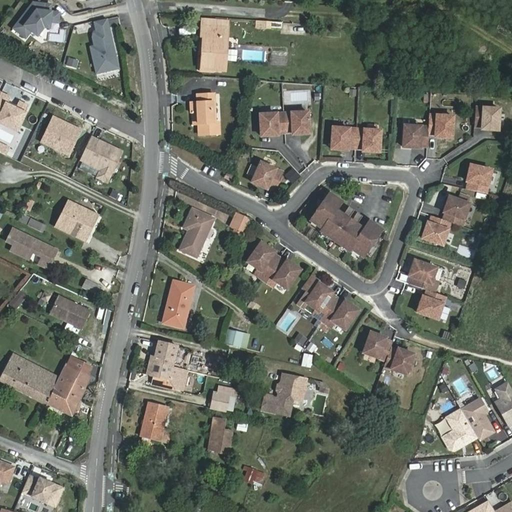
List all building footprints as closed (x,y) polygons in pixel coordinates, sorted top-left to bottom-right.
[(33,3),(13,29),(25,38),(30,31),(36,36),(42,28),(49,28),(49,22),(59,22),(59,16),(56,12),(50,12),(51,8),(47,4),(43,4),(43,6),(39,6),(39,3),(33,3)] [(114,56),(117,56),(108,18),(96,21),(98,30),(95,30),(94,36),(96,45),(92,46),(98,73),(117,68),(114,56)] [(202,20),(201,30),(228,32),(229,22),(202,20)] [(228,32),(201,30),(201,37),(203,37),(201,66),(226,68),(226,63),(227,52),(228,32)] [(239,53),(227,52),(226,63),(238,64),(239,53)] [(70,59),(68,66),(76,68),(78,61),(70,59)] [(197,113),(198,126),(198,136),(220,135),(219,123),(213,123),(212,102),(215,102),(215,94),(196,95),(196,103),(190,103),(191,113),(197,113)] [(500,109),(476,108),(474,127),(482,128),(482,130),(498,131),(500,109)] [(308,113),(260,115),(261,137),(278,136),(278,134),(285,134),(293,133),(293,135),(309,134),(308,113)] [(428,128),(428,135),(435,136),(435,138),(452,139),(453,118),(429,116),(428,128)] [(81,130),(53,117),(41,142),(69,156),(81,130)] [(428,128),(405,127),(403,148),(420,149),(420,147),(427,148),(428,135),(428,128)] [(381,132),(333,129),(331,150),(348,151),(348,149),(363,150),(363,152),(379,153),(381,132)] [(122,152),(91,137),(80,161),(101,171),(97,178),(107,183),(122,152)] [(260,163),(251,183),(266,190),(267,188),(274,191),(282,173),(260,163)] [(468,182),(467,189),(486,194),(491,170),(470,166),(467,182),(468,182)] [(291,168),(284,176),(293,183),(300,175),(291,168)] [(231,181),(234,177),(226,172),(223,176),(231,181)] [(333,214),(341,203),(329,194),(310,221),(322,230),(320,232),(349,252),(350,249),(362,258),(381,231),(369,222),(361,233),(354,229),(354,230),(339,220),(340,219),(333,214)] [(469,204),(449,197),(443,212),(445,213),(443,220),(450,223),(461,227),(469,204)] [(33,201),(29,199),(24,208),(29,210),(33,201)] [(55,227),(85,241),(98,216),(69,202),(55,227)] [(348,208),(342,216),(347,220),(353,211),(348,208)] [(188,231),(179,251),(197,259),(215,219),(192,209),(183,229),(188,231)] [(245,234),(251,220),(238,213),(231,228),(245,234)] [(357,214),(351,222),(356,226),(362,217),(357,214)] [(443,220),(432,216),(429,223),(427,223),(422,238),(442,245),(450,223),(443,220)] [(30,218),(26,225),(42,232),(45,225),(30,218)] [(34,253),(31,260),(48,268),(57,250),(13,229),(7,241),(13,245),(11,250),(23,256),(26,249),(34,253)] [(255,274),(264,281),(279,258),(273,254),(274,252),(261,243),(247,262),(258,270),(255,274)] [(279,258),(264,281),(273,287),(276,282),(287,290),(300,270),(287,261),(286,263),(279,258)] [(408,276),(406,283),(425,290),(432,292),(436,282),(430,280),(435,268),(412,260),(407,275),(408,276)] [(457,279),(455,286),(462,288),(464,281),(457,279)] [(100,287),(86,280),(82,288),(97,295),(100,287)] [(173,281),(163,324),(184,329),(194,287),(173,281)] [(313,315),(322,321),(337,299),(331,294),(332,293),(319,283),(305,303),(316,310),(313,315)] [(432,292),(425,290),(422,297),(421,296),(415,312),(435,319),(443,296),(432,292)] [(20,291),(9,304),(16,310),(27,297),(20,291)] [(57,295),(48,312),(81,328),(89,311),(57,295)] [(337,299),(322,321),(331,328),(334,323),(345,330),(358,311),(345,301),(344,303),(337,299)] [(230,326),(226,344),(239,347),(243,329),(230,326)] [(390,348),(392,343),(385,340),(386,338),(370,333),(363,353),(386,361),(390,348)] [(179,347),(158,342),(149,377),(153,378),(151,384),(175,390),(180,369),(173,367),(179,347)] [(397,351),(390,348),(386,361),(384,367),(406,375),(414,355),(398,349),(397,351)] [(0,377),(0,381),(45,405),(59,377),(13,353),(0,377)] [(302,354),(302,367),(311,367),(312,354),(302,354)] [(221,358),(212,356),(209,370),(217,372),(221,358)] [(67,366),(65,365),(59,377),(45,405),(72,418),(92,377),(89,375),(92,367),(72,357),(67,366)] [(262,396),(259,410),(287,416),(290,399),(299,400),(303,379),(279,374),(278,383),(275,385),(274,391),(276,394),(275,399),(270,398),(269,396),(263,395),(262,396)] [(511,390),(507,383),(495,390),(501,399),(495,403),(509,426),(511,423),(511,390)] [(227,395),(213,392),(209,411),(223,413),(227,395)] [(487,412),(480,399),(461,410),(477,438),(479,441),(493,432),(483,415),(487,412)] [(149,403),(140,436),(167,443),(170,431),(163,429),(169,408),(149,403)] [(447,418),(454,431),(442,438),(449,450),(454,451),(477,438),(461,410),(447,418)] [(222,436),(225,421),(213,419),(208,447),(219,449),(222,436)] [(245,431),(247,424),(238,422),(236,429),(245,431)] [(233,438),(222,436),(219,449),(231,451),(233,438)] [(14,467),(0,461),(0,481),(1,480),(8,483),(14,467)] [(241,481),(262,486),(265,472),(245,467),(241,481)] [(29,476),(21,493),(54,507),(62,489),(36,477),(35,479),(29,476)] [(489,502),(480,507),(483,511),(491,506),(489,502)] [(511,511),(511,502),(495,511),(511,511)]
